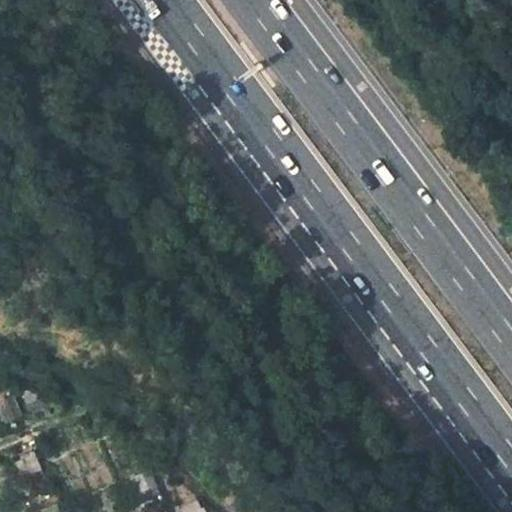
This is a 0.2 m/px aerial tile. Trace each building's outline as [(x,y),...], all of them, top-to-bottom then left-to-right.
[(0,407),(6,422),(18,417),(2,381),(0,382),(0,407)] [(18,384),(30,413),(71,399),(18,384)] [(31,482),(44,477),(33,450),(19,455),(31,482)] [(137,496),(156,490),(149,471),(138,475),(141,484),(134,487),(137,496)] [(205,511),(203,507),(200,508),(196,500),(181,507),(183,511),(205,511)] [(42,511),(57,511),(53,501),(40,506),(42,511)]
